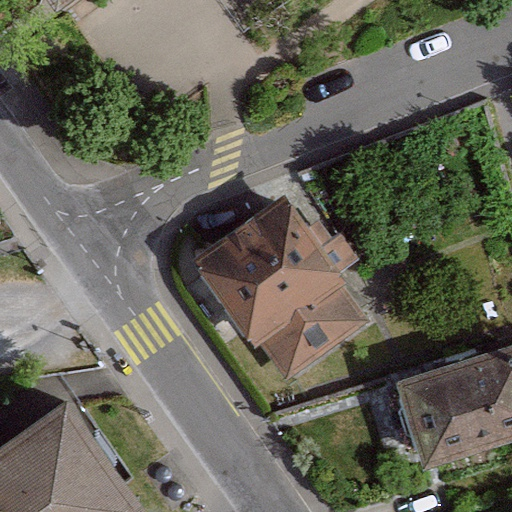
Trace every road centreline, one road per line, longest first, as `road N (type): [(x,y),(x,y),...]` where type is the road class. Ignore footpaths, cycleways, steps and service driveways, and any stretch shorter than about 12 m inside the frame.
road 1 (residential): [(60,225),(511,55)]
road 2 (residential): [(60,225),(271,511)]
